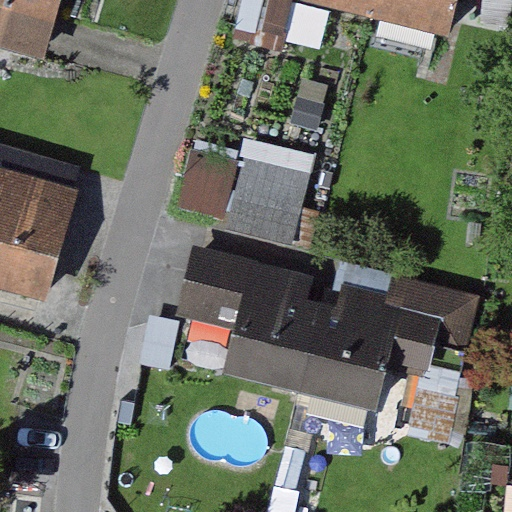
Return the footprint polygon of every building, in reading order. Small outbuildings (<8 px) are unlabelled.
[(59,0),(0,0),(0,51),(40,63),(59,0)] [(310,0),(458,50),(474,0),(310,0)] [(297,243),(322,155),(247,134),(240,160),(194,147),(177,209),(297,243)] [(84,198),(0,172),(0,294),(51,310),(84,198)] [(329,283),(212,247),(191,315),(247,332),(233,379),(381,424),(414,313),(351,293),(346,310),(323,303),(329,283)]
